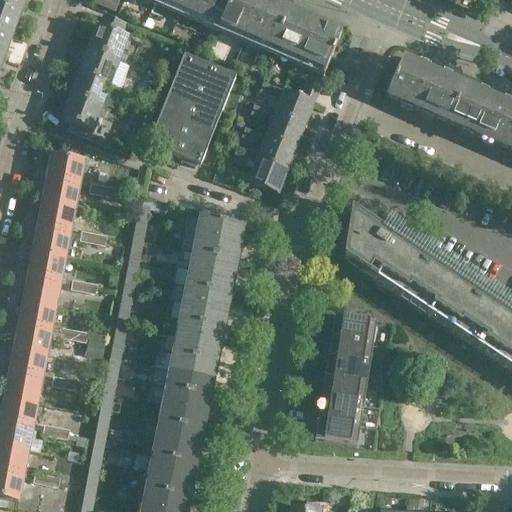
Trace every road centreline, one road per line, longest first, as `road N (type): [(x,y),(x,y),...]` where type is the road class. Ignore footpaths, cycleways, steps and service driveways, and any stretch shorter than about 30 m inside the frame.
road 1 (residential): [(258,464),(295,242),(388,11)]
road 2 (residential): [(258,464),(511,479)]
road 3 (residential): [(0,190),(65,0)]
